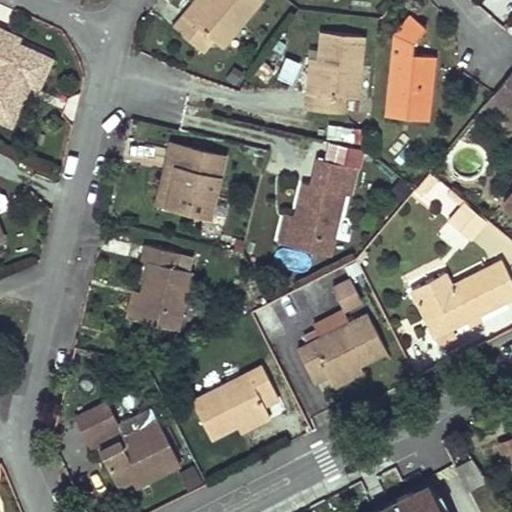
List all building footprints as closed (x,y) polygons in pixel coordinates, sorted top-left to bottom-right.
[(256,0),(200,0),(197,5),(192,2),(171,26),(199,51),(211,37),(220,45),(256,0)] [(393,33),(383,112),(424,118),(433,52),(411,50),(412,40),(426,22),(412,9),(393,33)] [(318,87),(311,86),(309,106),(339,110),(342,93),(353,95),(362,33),(327,28),(323,56),(318,87)] [(7,40),(9,36),(0,31),(0,120),(11,126),(26,95),(17,90),(35,53),(21,47),(7,40)] [(23,42),(9,36),(7,40),(21,47),(23,42)] [(17,90),(26,95),(30,85),(39,89),(52,61),(35,53),(17,90)] [(316,54),(311,86),(318,87),(323,56),(316,54)] [(275,78),(291,84),(299,62),(283,56),(275,78)] [(511,73),(502,87),(511,95),(511,73)] [(511,95),(502,87),(495,93),(511,106),(511,95)] [(511,106),(495,93),(493,96),(483,108),(511,132),(511,106)] [(177,164),(167,203),(212,214),(227,154),(172,140),(167,161),(177,164)] [(157,201),(167,203),(177,164),(167,161),(157,201)] [(295,219),(289,248),(329,258),(344,194),(350,196),(356,171),(317,162),(311,187),(304,185),(295,219)] [(430,171),(417,186),(424,192),(437,176),(430,171)] [(417,186),(415,188),(422,194),(424,192),(417,186)] [(465,199),(452,215),(476,235),(489,219),(465,199)] [(476,235),(452,215),(448,220),(472,240),(476,235)] [(284,247),(289,248),(295,219),(290,218),(284,247)] [(142,290),(134,317),(133,317),(175,327),(192,269),(176,264),(179,252),(146,243),(142,258),(150,261),(142,290)] [(437,314),(446,332),(511,299),(511,288),(499,262),(449,286),(444,276),(409,293),(423,321),(437,314)] [(341,313),(359,304),(348,281),(330,290),(341,313)] [(127,315),(134,317),(142,290),(135,288),(127,315)] [(432,339),(446,332),(437,314),(423,321),(432,339)] [(328,382),(357,368),(384,355),(365,316),(294,351),(311,385),(326,378),(328,382)] [(234,427),(265,411),(264,408),(277,402),(260,367),(190,401),(209,439),(234,427)] [(361,374),(357,368),(328,382),(331,389),(361,374)] [(76,420),(85,438),(117,422),(108,404),(76,420)] [(270,421),(265,411),(234,427),(239,437),(270,421)] [(141,474),(145,483),(179,466),(156,420),(124,436),(117,422),(85,438),(92,453),(99,450),(108,469),(117,486),(131,479),(141,474)] [(511,436),(498,441),(505,463),(511,461),(511,436)] [(99,450),(92,453),(102,472),(108,469),(99,450)] [(136,487),(145,483),(141,474),(131,479),(136,487)]
